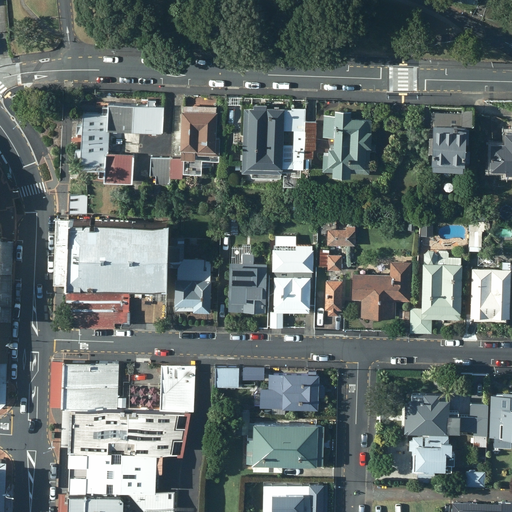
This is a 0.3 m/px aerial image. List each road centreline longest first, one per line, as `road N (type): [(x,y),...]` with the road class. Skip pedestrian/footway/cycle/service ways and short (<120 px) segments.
road 1 (residential): [(0,76),(71,69),(511,81)]
road 2 (residential): [(34,338),(358,349)]
road 3 (secondary): [(34,338),(37,213),(26,171),(0,126)]
road 4 (residential): [(358,349),(352,511)]
road 5 (residential): [(358,349),(511,353)]
